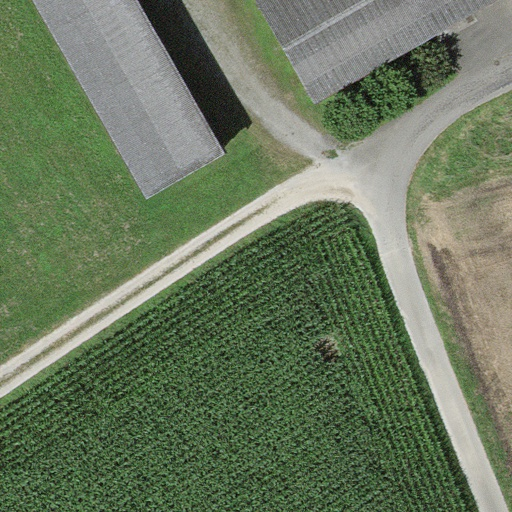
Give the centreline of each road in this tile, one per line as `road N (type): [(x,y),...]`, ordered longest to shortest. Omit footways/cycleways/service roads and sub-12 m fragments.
road 1 (track): [(379,133),(0,397)]
road 2 (residential): [(379,133),(500,511)]
road 3 (residential): [(379,133),(511,83)]
